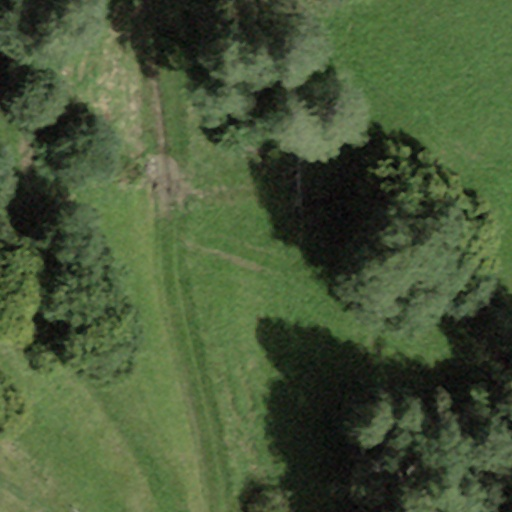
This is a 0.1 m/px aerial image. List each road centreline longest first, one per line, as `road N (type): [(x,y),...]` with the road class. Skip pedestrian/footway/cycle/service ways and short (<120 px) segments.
road 1 (track): [(219,511),(178,291),(163,69),(182,21),(214,0)]
road 2 (track): [(176,511),(39,283),(12,180),(0,35)]
